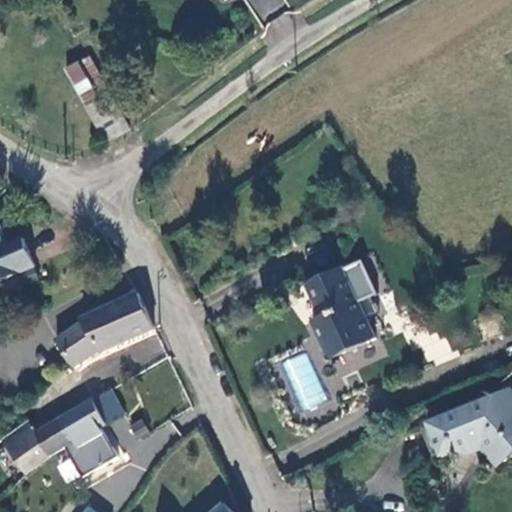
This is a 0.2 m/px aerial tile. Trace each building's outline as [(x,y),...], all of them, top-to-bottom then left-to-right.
[(91,60),(71,72),(85,98),(106,86),(91,60)] [(106,86),(85,98),(109,141),(131,129),(106,86)] [(0,281),(39,264),(28,237),(9,245),(5,236),(7,230),(1,216),(0,216),(0,281)] [(375,336),(343,265),(308,282),(322,313),(314,317),(330,357),(375,336)] [(102,351),(156,329),(139,293),(82,318),(84,321),(61,339),(79,365),(101,349),(102,351)] [(57,341),(76,368),(79,365),(61,339),(57,341)] [(305,350),(277,363),(299,412),(327,400),(305,350)] [(511,389),(508,386),(425,420),(427,425),(437,450),(439,454),(453,448),(466,452),(471,443),(481,438),(502,459),(511,450),(511,389)] [(112,389),(82,407),(95,430),(125,414),(112,389)] [(82,407),(61,419),(75,442),(95,430),(82,407)] [(37,432),(30,420),(3,440),(27,473),(75,442),(61,419),(37,432)] [(429,453),(437,450),(427,425),(419,428),(429,453)] [(235,511),(226,503),(216,511),(235,511)]
